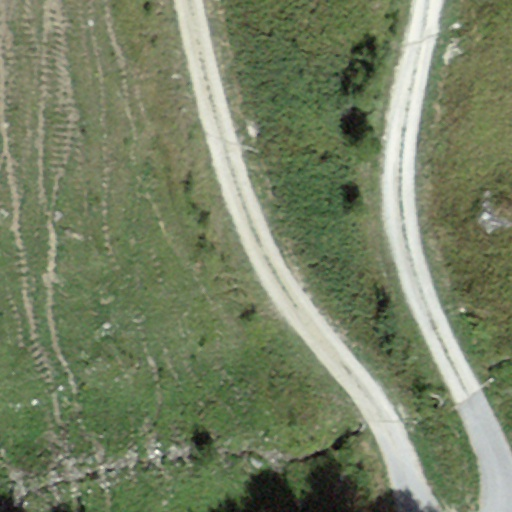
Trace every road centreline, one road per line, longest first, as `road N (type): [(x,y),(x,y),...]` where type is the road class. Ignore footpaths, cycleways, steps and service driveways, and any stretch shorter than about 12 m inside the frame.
road 1 (track): [(188,0),(213,113),(266,259),(385,422),(417,511)]
road 2 (track): [(502,511),(489,445),(428,315),(399,213),(398,147),(426,0)]
